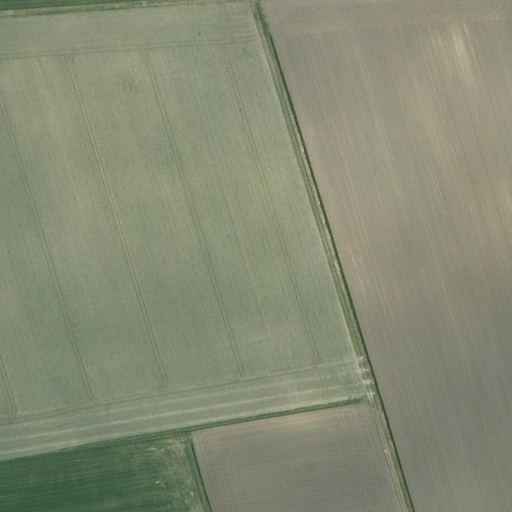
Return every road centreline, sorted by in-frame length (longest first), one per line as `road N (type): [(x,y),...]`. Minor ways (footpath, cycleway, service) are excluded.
road 1 (track): [(405,511),(251,0)]
road 2 (track): [(197,0),(0,14)]
